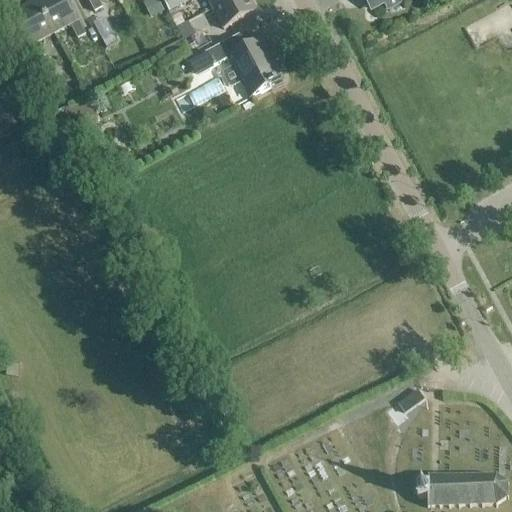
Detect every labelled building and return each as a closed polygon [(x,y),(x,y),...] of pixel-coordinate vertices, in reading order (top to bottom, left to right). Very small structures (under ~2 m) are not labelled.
[(66,0),(39,0),(36,2),(54,35),(70,26),(77,40),(85,36),(78,23),(79,23),(66,0)] [(86,0),(87,1),(87,0),(94,14),(102,9),(97,0),(86,0)] [(151,19),(164,12),(156,0),(151,0),(143,5),(151,19)] [(192,0),(161,0),(167,10),(168,13),(192,0)] [(206,0),(213,10),(232,0),(206,0)] [(249,0),(232,0),(213,10),(224,31),(257,13),(249,0)] [(365,0),(371,11),(384,4),(387,10),(406,0),(365,0)] [(54,35),(36,2),(12,15),(30,49),(37,62),(45,58),(37,44),(54,35)] [(118,47),(103,21),(92,28),(100,42),(106,53),(118,47)] [(206,30),(185,41),(194,59),(215,48),(206,30)] [(234,39),(206,54),(213,69),(230,60),(234,68),(223,73),(222,77),(228,88),(232,89),(243,83),(251,99),(282,83),(260,43),(241,53),(234,39)] [(106,53),(100,42),(88,48),(101,71),(112,65),(106,53)] [(39,83),(51,104),(61,98),(50,77),(39,83)] [(211,89),(183,96),(188,113),(216,106),(211,89)] [(67,109),(66,126),(92,126),(92,110),(67,109)] [(426,401),(419,391),(413,395),(420,405),(426,401)] [(414,494),(418,498),(418,500),(428,500),(428,507),(426,509),(428,510),(429,509),(439,508),(439,510),(440,510),(440,508),(442,508),(447,508),(449,508),(449,510),(450,510),(450,508),(458,508),(458,510),(460,509),(460,508),(469,507),(469,509),(471,509),(471,507),(482,507),(482,509),(483,509),(483,507),(495,507),(496,508),(497,508),(497,506),(506,500),(508,501),(508,499),(507,499),(507,486),(509,486),(508,484),(506,485),(497,479),(497,477),(496,477),(495,479),(483,479),(483,477),(481,477),(481,479),(470,479),(470,477),(469,477),(469,479),(460,479),(460,477),(458,477),(458,479),(450,479),(450,477),(448,477),(448,479),(447,479),(442,479),(440,479),(440,477),(439,477),(439,479),(430,479),(428,477),(427,478),(428,479),(428,488),(418,488),(418,490),(414,494)]
